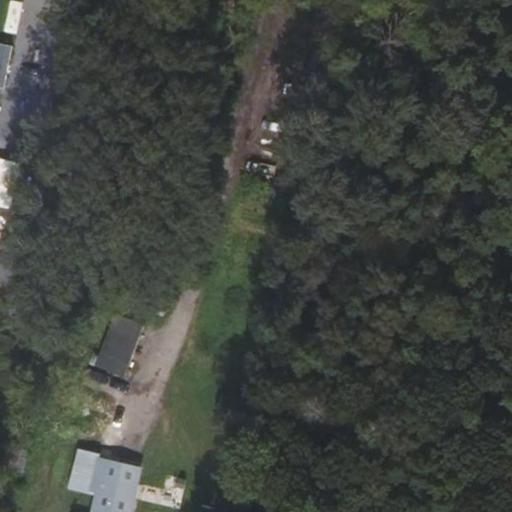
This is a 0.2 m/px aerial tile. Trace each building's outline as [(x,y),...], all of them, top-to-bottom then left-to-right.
[(101,88),(107,62),(95,59),(89,85),(101,88)] [(0,203),(13,205),(20,158),(0,155),(0,203)] [(64,283),(69,258),(59,256),(54,279),(64,283)] [(116,312),(95,364),(125,376),(145,324),(116,312)] [(91,451),(104,452),(116,397),(102,394),(97,414),(101,416),(91,451)] [(22,471),(31,450),(9,442),(1,463),(22,471)] [(99,482),(104,452),(91,451),(88,451),(82,479),(99,482)] [(129,511),(142,464),(114,457),(110,471),(105,475),(95,511),(129,511)]
